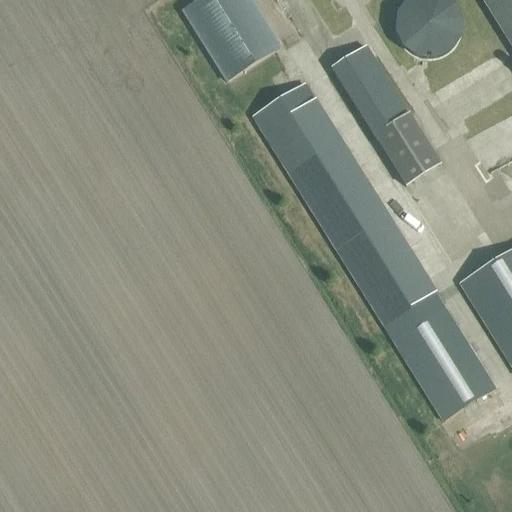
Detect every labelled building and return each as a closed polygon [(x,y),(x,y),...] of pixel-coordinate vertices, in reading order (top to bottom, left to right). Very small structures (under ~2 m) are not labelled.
[(282,49),(252,0),(200,0),(180,14),(226,84),(282,49)] [(402,0),(402,56),(461,57),(461,0),(402,0)] [(511,0),(481,0),(511,49),(511,0)] [(403,190),(442,170),(375,45),(336,66),(403,190)] [(495,391),(304,86),(254,118),(444,423),(495,391)] [(511,146),(510,144),(511,143),(511,115),(468,139),(481,162),(511,146)] [(511,253),(462,284),(511,365),(511,253)]
